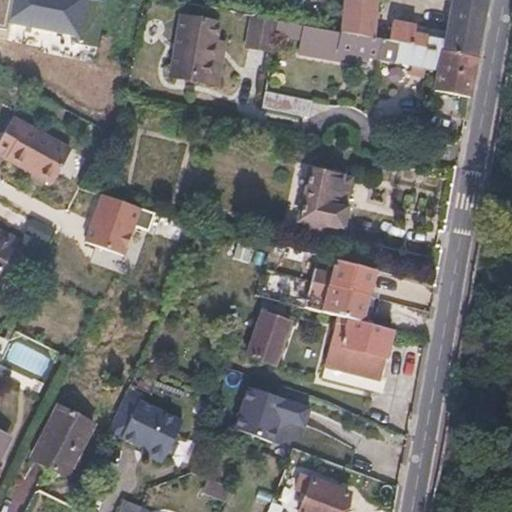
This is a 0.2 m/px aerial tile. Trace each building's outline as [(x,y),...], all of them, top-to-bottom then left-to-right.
[(84,0),(12,0),(8,23),(78,35),(84,0)] [(374,0),(342,0),(339,32),(371,38),(374,0)] [(451,0),(443,37),(440,52),(475,59),(487,0),(451,0)] [(268,18),(253,15),(245,55),(267,60),(272,34),(275,20),(268,18)] [(216,23),(180,16),(169,71),(203,77),(201,83),(214,86),(220,58),(210,56),(213,41),(216,23)] [(272,34),(300,40),(297,54),(352,65),(354,57),(375,61),(379,40),(371,38),(339,32),(275,20),(272,34)] [(443,37),(382,24),(379,40),(440,52),(443,37)] [(379,40),(375,61),(434,72),(429,94),(468,102),(475,59),(440,52),(379,40)] [(223,43),(213,41),(210,56),(220,58),(223,43)] [(264,94),(262,111),(308,118),(311,101),(264,94)] [(73,148),(16,116),(0,144),(0,150),(11,156),(9,159),(32,171),(53,183),(73,148)] [(343,173),(314,165),(298,221),(301,222),(300,226),(317,231),(319,225),(341,231),(349,203),(335,199),(343,173)] [(32,171),(28,177),(50,189),(53,183),(32,171)] [(0,276),(20,241),(0,229),(0,276)] [(404,278),(336,261),(329,287),(372,298),(374,290),(399,297),(404,278)] [(310,292),(327,297),(323,314),(336,317),(339,318),(345,319),(388,330),(390,323),(367,317),(372,298),(329,287),(312,283),(310,292)] [(389,360),(396,333),(388,330),(345,319),(339,318),(326,367),(384,382),(389,360)] [(293,332),(260,323),(250,359),(283,368),(293,332)] [(62,352),(17,329),(0,360),(45,384),(62,352)] [(144,393),(128,386),(108,429),(139,443),(148,448),(147,452),(165,461),(169,454),(175,451),(180,442),(177,435),(185,419),(141,399),(144,393)] [(279,398),(252,388),(239,429),(277,443),(282,428),(295,423),(307,427),(313,409),(288,401),(279,398)] [(96,424),(60,406),(33,459),(68,478),(96,424)] [(0,456),(9,440),(0,434),(0,456)] [(148,448),(139,443),(137,447),(147,452),(148,448)] [(347,511),(352,499),(316,484),(304,511),(347,511)] [(129,497),(122,511),(144,511),(147,505),(145,505),(129,497)] [(284,511),(287,506),(275,501),(270,511),(284,511)]
